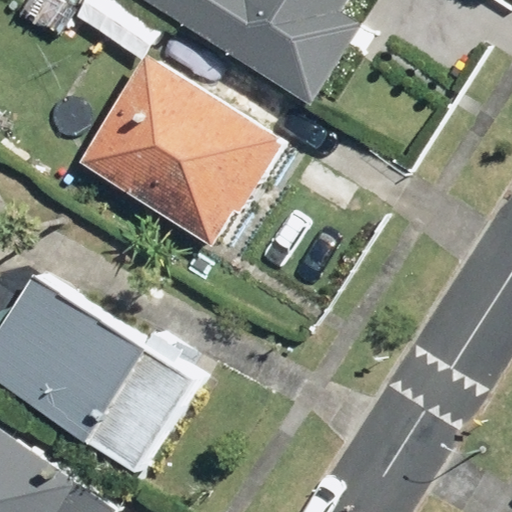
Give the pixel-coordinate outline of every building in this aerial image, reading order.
[(14,0),(55,25),(63,13),(94,32),(111,4),(105,0),(14,0)] [(161,0),(322,103),(374,22),(355,10),(361,0),(161,0)] [(159,54),(92,161),(223,242),(244,209),(251,213),(296,139),(159,54)] [(48,272),(0,346),(0,375),(151,472),(212,377),(48,272)] [(130,511),(135,506),(0,419),(0,511),(130,511)]
